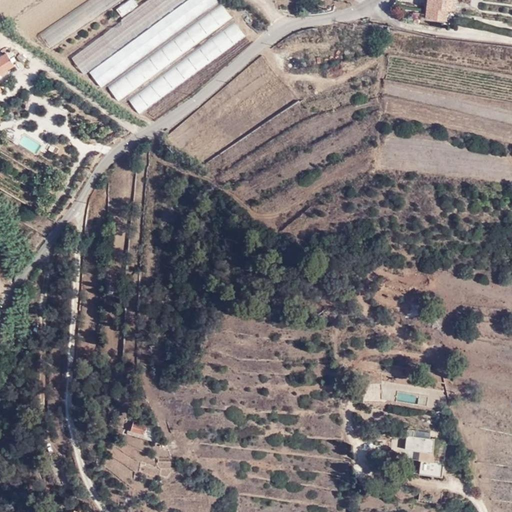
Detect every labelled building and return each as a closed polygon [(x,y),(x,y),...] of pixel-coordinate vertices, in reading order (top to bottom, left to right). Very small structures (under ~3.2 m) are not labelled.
[(148,0),(104,33),(72,56),(85,74),(184,0),(148,0)] [(102,86),(219,0),(189,0),(92,72),(102,86)] [(123,16),(139,5),(135,0),(132,0),(119,10),(123,16)] [(456,0),(429,0),(428,17),(448,19),(449,10),(456,10),(456,0)] [(119,102),(232,17),(222,4),(109,87),(119,102)] [(67,60),(72,56),(104,33),(96,21),(58,46),(67,60)] [(141,114),(246,36),(236,21),(131,100),(141,114)] [(0,57),(0,90),(2,89),(0,86),(0,72),(14,64),(7,53),(0,57)] [(24,64),(27,61),(21,54),(18,58),(24,64)] [(131,430),(145,434),(148,425),(134,420),(131,430)] [(404,450),(431,453),(433,439),(405,436),(404,450)] [(443,455),(431,453),(419,452),(418,459),(420,459),(418,474),(440,477),(443,455)]
